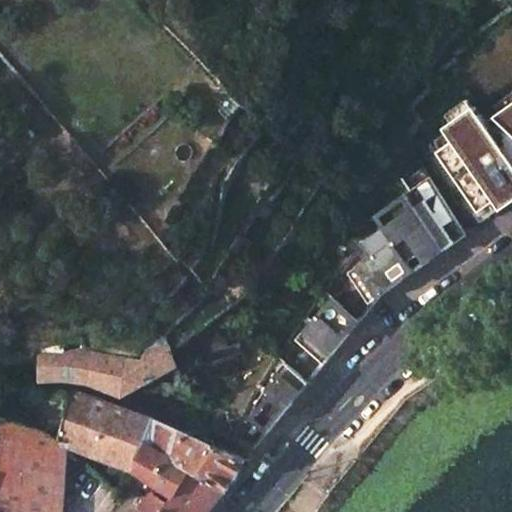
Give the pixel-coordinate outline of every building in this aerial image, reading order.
[(229,87),(214,104),(230,121),(245,103),(229,87)] [(511,106),(494,119),(510,133),(511,134),(511,106)] [(511,202),(511,160),(502,146),(474,107),(444,129),(453,141),(437,152),(480,212),(495,201),(502,210),(511,202)] [(502,146),(511,160),(511,134),(510,133),(505,137),(508,142),(502,146)] [(250,417),(268,432),(292,404),(310,382),(324,364),(325,363),(342,344),(356,326),(361,320),(382,295),(400,283),(414,272),(422,266),(445,250),(465,236),(427,178),(375,214),(393,239),(348,272),(339,285),(331,296),(296,339),(302,344),(287,363),(266,388),(271,392),(250,417)] [(495,201),(480,212),(486,221),(502,210),(495,201)] [(37,354),(37,382),(59,380),(89,383),(122,395),(127,358),(120,356),(112,355),(90,351),(87,350),(63,354),(62,355),(37,354)] [(143,445),(152,419),(95,401),(79,395),(68,395),(58,440),(136,469),(143,445)] [(197,436),(152,419),(143,445),(228,488),(238,477),(248,460),(197,436)] [(0,511),(54,511),(58,440),(0,420),(0,511)] [(208,511),(228,488),(143,445),(136,469),(177,494),(168,502),(154,492),(141,507),(147,511),(208,511)]
